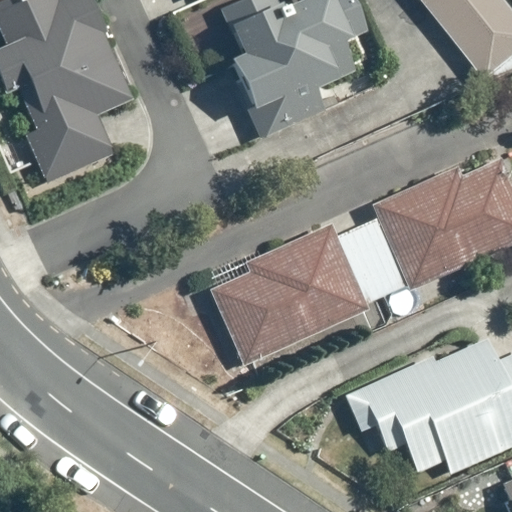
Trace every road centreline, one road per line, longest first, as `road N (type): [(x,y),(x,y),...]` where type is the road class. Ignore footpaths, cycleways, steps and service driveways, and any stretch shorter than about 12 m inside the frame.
road 1 (residential): [(120,0),(175,125),(171,172),(147,202),(0,270)]
road 2 (secondary): [(0,348),(68,409),(212,511)]
